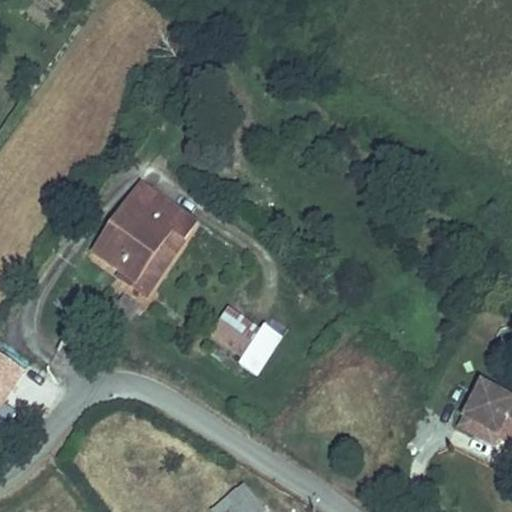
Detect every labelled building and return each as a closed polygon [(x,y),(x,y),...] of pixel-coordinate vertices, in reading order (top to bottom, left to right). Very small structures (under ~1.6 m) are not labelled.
[(155,183),(107,248),(136,267),(133,271),(158,289),(208,222),(155,183)] [(137,294),(129,306),(142,315),(151,303),(137,294)] [(242,309),(225,333),(259,356),(276,333),(242,309)] [(16,425),(3,416),(25,385),(0,368),(0,447),(1,448),(16,425)] [(477,386),(470,399),(490,409),(496,396),(477,386)] [(490,409),(470,399),(455,429),(474,440),(482,424),(497,431),(494,438),(511,447),(511,404),(496,396),(490,409)] [(482,424),(474,440),(489,448),(494,438),(497,431),(482,424)] [(213,507),(216,511),(267,511),(268,511),(250,487),(245,492),(239,482),(215,499),(218,504),(213,507)]
